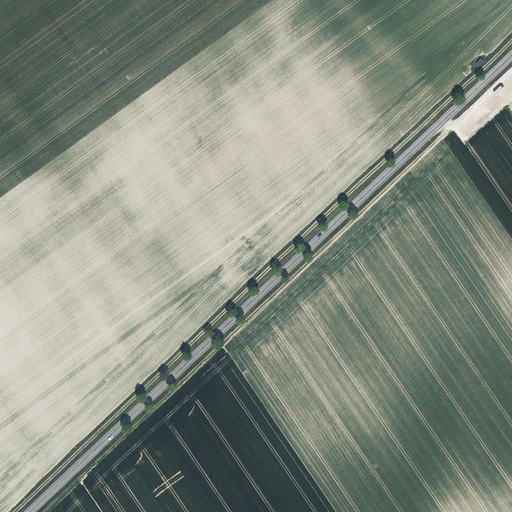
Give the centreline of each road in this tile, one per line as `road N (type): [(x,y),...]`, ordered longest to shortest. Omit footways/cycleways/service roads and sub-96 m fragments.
road 1 (track): [(511,40),(12,511)]
road 2 (secondary): [(31,511),(511,57)]
